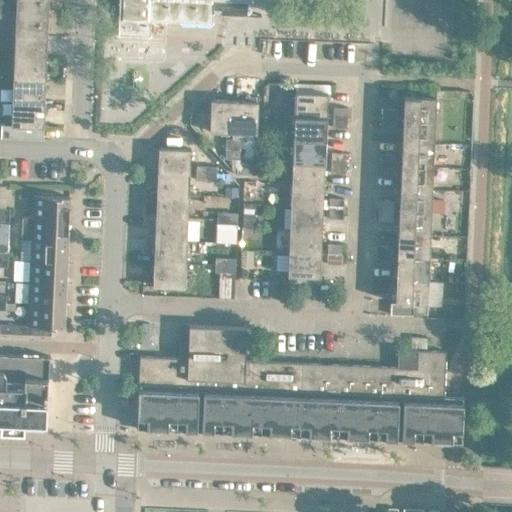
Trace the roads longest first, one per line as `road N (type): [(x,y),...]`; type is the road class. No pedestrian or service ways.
road 1 (residential): [(354,321),(364,70),(228,65),(110,167)]
road 2 (unclassified): [(511,485),(99,465)]
road 3 (residential): [(354,321),(103,304)]
road 4 (residential): [(82,0),(75,149)]
road 5 (residential): [(110,167),(103,304)]
